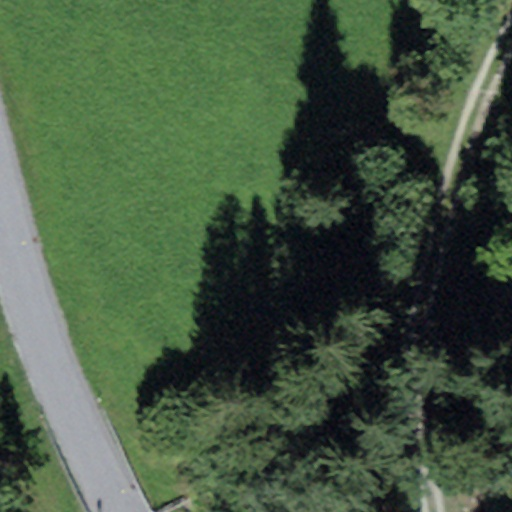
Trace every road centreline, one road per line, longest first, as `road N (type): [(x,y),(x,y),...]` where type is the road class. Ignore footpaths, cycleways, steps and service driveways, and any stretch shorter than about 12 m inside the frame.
road 1 (track): [(511,40),(459,220),(439,511)]
road 2 (unclassified): [(120,511),(32,321),(0,214)]
